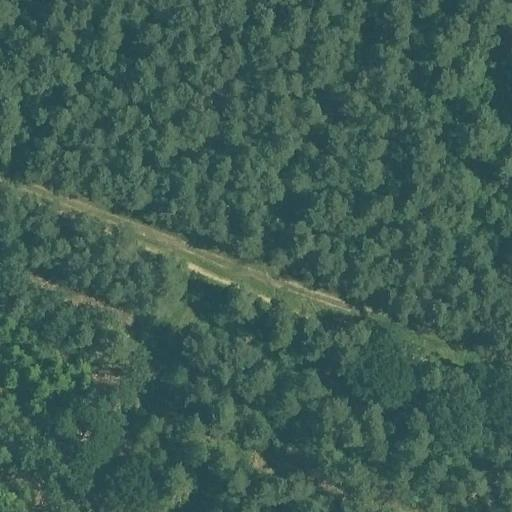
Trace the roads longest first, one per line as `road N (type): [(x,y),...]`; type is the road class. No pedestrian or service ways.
road 1 (track): [(511,375),(0,168)]
road 2 (track): [(268,277),(391,0)]
road 3 (track): [(97,511),(229,263)]
